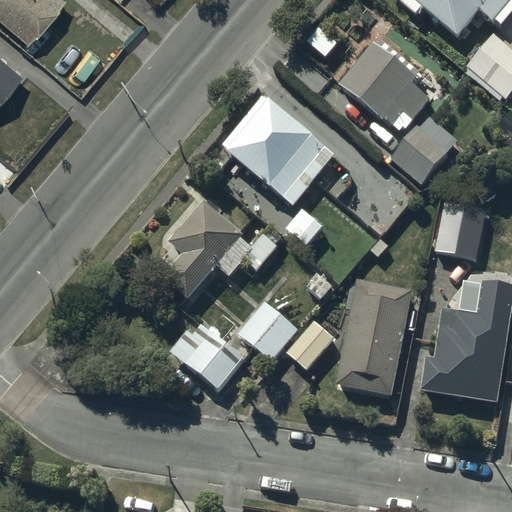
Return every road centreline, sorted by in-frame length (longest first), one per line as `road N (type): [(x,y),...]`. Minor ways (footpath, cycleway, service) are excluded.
road 1 (residential): [(0,377),(93,437),(511,502)]
road 2 (tertiary): [(250,0),(0,294)]
